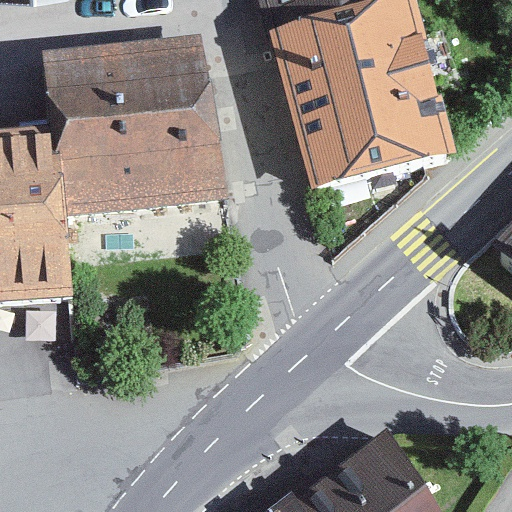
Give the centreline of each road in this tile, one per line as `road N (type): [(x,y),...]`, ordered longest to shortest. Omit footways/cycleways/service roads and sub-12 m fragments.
road 1 (secondary): [(319,349),(511,178)]
road 2 (secondary): [(154,511),(242,414),(319,349)]
road 3 (secondary): [(319,349),(460,407),(511,404)]
